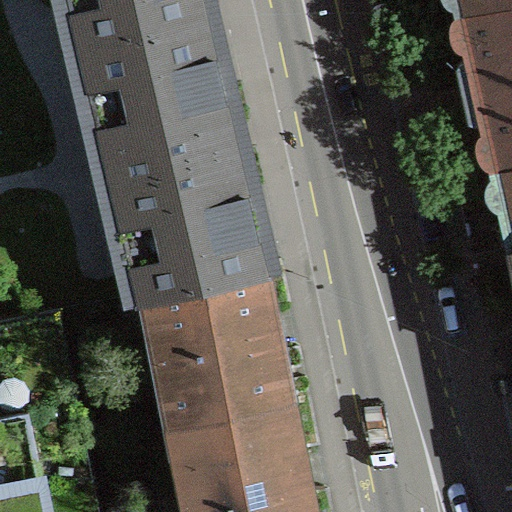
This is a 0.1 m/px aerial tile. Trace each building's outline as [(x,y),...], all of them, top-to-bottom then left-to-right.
[(69,0),(79,39),(208,8),(205,0),(69,0)] [(458,10),(455,12),(453,20),(453,28),(456,35),(462,41),(465,41),(471,70),(484,126),(481,128),(479,136),(479,144),(482,151),(488,157),(491,157),(492,162),(511,157),(511,0),(481,0),(457,6),(458,10)] [(159,283),(267,260),(230,104),(208,8),(79,39),(138,288),(159,283)] [(511,157),(492,162),(494,169),(490,173),(488,178),(488,184),(489,189),(492,193),(496,197),(500,199),(505,223),(510,243),(511,242),(511,157)] [(272,294),(274,294),(267,260),(159,283),(166,318),(150,321),(162,382),(178,378),(185,412),(293,390),(287,356),(285,356),(274,304),(272,294)] [(0,511),(102,511),(61,306),(0,318),(0,511)] [(298,424),(300,424),(293,390),(185,412),(185,413),(192,448),(187,449),(191,468),(180,470),(188,511),(317,511),(317,510),(316,510),(302,444),(298,424)]
